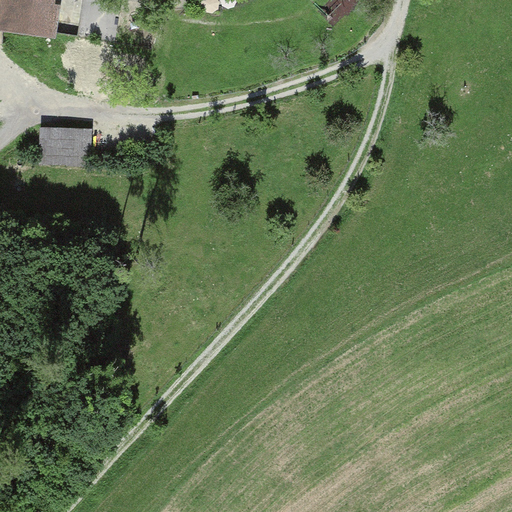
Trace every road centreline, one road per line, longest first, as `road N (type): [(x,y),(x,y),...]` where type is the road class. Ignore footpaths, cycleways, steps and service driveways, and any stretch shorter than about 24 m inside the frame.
road 1 (track): [(391,36),(369,144),(313,240),(65,511)]
road 2 (track): [(403,0),(391,36),(377,48),(289,89),(182,113),(51,107),(21,119),(0,142)]
